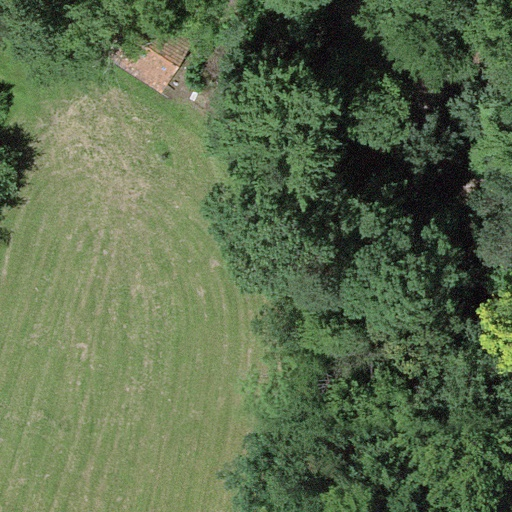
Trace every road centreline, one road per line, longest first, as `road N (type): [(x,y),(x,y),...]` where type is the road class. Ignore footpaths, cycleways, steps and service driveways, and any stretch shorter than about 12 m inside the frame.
road 1 (track): [(460,107),(511,335)]
road 2 (track): [(383,0),(511,166)]
